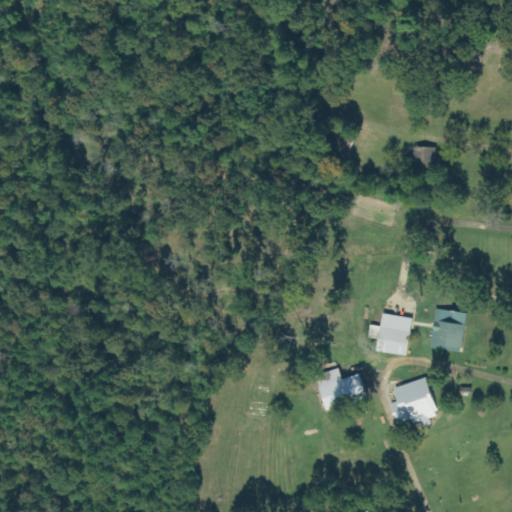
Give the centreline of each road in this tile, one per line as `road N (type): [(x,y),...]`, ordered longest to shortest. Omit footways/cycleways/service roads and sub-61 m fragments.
road 1 (residential): [(145,511),(154,339)]
road 2 (residential): [(511,120),(391,112)]
